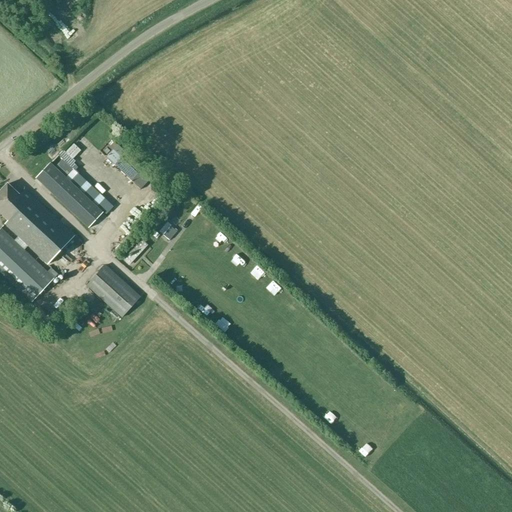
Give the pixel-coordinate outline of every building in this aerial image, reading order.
[(71,131),(61,142),(95,174),(103,165),(97,159),(100,156),(71,131)] [(151,179),(116,145),(105,157),(139,190),(151,179)] [(51,168),(39,182),(52,194),(58,199),(91,231),(104,217),(70,186),(65,181),(51,168)] [(58,275),(76,256),(72,253),(82,242),(68,228),(66,230),(24,190),(18,196),(6,184),(0,190),(0,214),(7,221),(4,224),(18,237),(13,241),(0,229),(0,228),(0,272),(31,302),(57,275),(58,276),(58,275)] [(58,213),(54,217),(62,225),(67,220),(58,213)] [(207,235),(210,230),(201,224),(198,228),(207,235)] [(113,255),(135,235),(126,226),(104,247),(113,255)] [(163,229),(160,237),(166,240),(170,232),(163,229)] [(120,258),(125,262),(140,246),(135,241),(120,258)] [(85,286),(121,318),(139,297),(104,266),(85,286)] [(194,282),(188,285),(192,292),(198,289),(194,282)]
